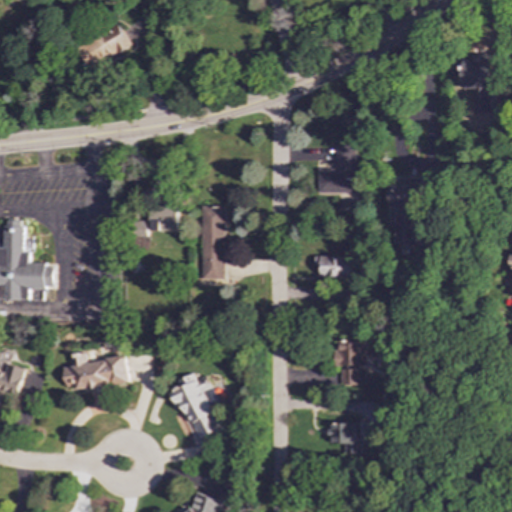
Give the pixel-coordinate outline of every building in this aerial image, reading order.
[(81,49),(95,71),(132,48),(119,26),(81,49)] [(454,57),(454,75),(461,75),(461,89),(474,89),(474,114),(490,114),(490,57),(454,57)] [(482,58),(482,89),(501,90),(502,59),(482,58)] [(355,146),(335,145),(335,163),(317,163),(317,193),(354,193),(355,146)] [(397,207),(396,254),(408,254),(408,245),(415,245),(417,181),(389,180),(388,207),(397,207)] [(201,279),(224,280),(225,261),(226,261),(227,206),(203,206),(201,279)] [(177,231),(177,207),(150,208),(150,231),(177,231)] [(0,244),(0,299),(28,300),(28,289),(45,289),(46,286),(53,286),(54,265),(29,264),(29,252),(22,252),(23,221),(4,220),(4,245),(0,244)] [(355,277),(355,256),(316,257),(317,277),(355,277)] [(366,341),(336,341),(336,366),(366,365),(366,341)] [(131,383),(127,356),(89,362),(88,352),(72,355),(73,366),(64,367),(68,392),(131,383)] [(0,390),(18,396),(25,369),(8,364),(6,372),(0,370),(0,390)] [(359,369),(340,370),(340,386),(359,385),(359,369)] [(211,405),(218,402),(208,376),(175,390),(195,440),(221,429),(211,405)] [(360,424),(333,423),(332,452),(360,453),(360,424)] [(214,511),(218,501),(187,491),(180,511),(214,511)]
